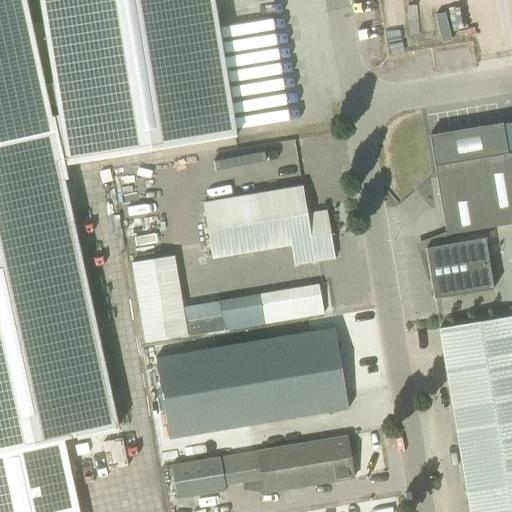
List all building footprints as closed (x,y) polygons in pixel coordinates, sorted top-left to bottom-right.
[(118,428),(61,166),(44,85),(25,0),(0,0),(0,511),(79,511),(63,440),(118,428)] [(44,85),(61,166),(236,137),(213,0),(40,0),(54,84),(44,85)] [(430,136),(435,167),(446,236),(511,224),(511,153),(507,155),(502,124),(430,136)] [(214,178),(267,168),(263,144),(210,154),(214,178)] [(200,157),(143,160),(144,182),(202,179),(200,157)] [(124,169),(114,172),(125,218),(135,215),(124,169)] [(295,266),(335,259),(327,211),(307,214),(303,187),(283,191),(203,204),(212,259),(291,246),(295,266)] [(485,239),(426,249),(434,300),(493,290),(485,239)] [(172,257),(132,263),(145,344),(186,337),(172,257)] [(319,284),(220,301),(225,331),(324,314),(319,284)] [(511,511),(511,317),(439,329),(469,511),(511,511)] [(289,419),(348,409),(335,328),(155,358),(173,465),(220,457),(294,445),(289,419)] [(225,486),(262,479),(265,494),(354,479),(347,437),(258,452),(220,458),(225,486)] [(86,449),(91,468),(106,464),(100,445),(86,449)] [(173,465),(171,465),(177,500),(226,491),(225,486),(220,458),(220,457),(173,465)]
